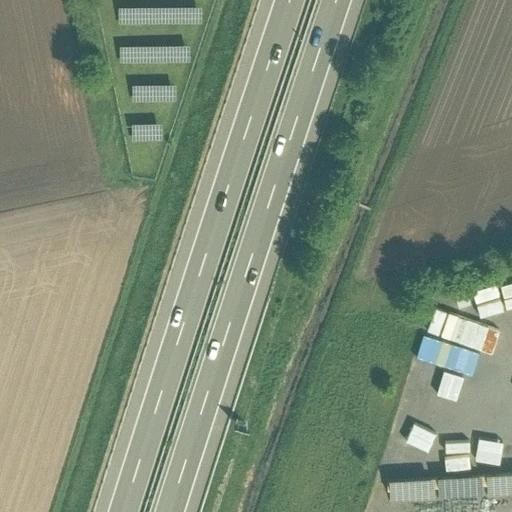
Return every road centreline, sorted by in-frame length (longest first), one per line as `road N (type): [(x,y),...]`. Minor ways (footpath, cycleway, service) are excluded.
road 1 (motorway): [(169,511),(336,0)]
road 2 (motorway): [(285,0),(126,511)]
